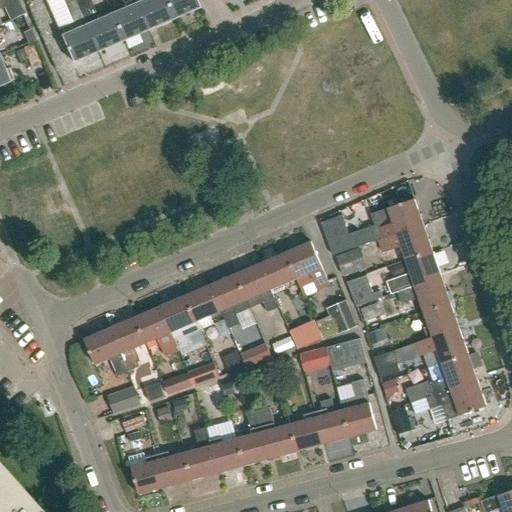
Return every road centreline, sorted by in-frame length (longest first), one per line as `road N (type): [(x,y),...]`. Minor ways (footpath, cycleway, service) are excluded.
road 1 (residential): [(37,321),(447,143)]
road 2 (residential): [(0,125),(291,0)]
road 3 (residential): [(232,511),(511,436)]
road 4 (residential): [(511,349),(447,143)]
road 5 (residential): [(37,321),(112,511)]
road 6 (unclassified): [(447,143),(385,0)]
